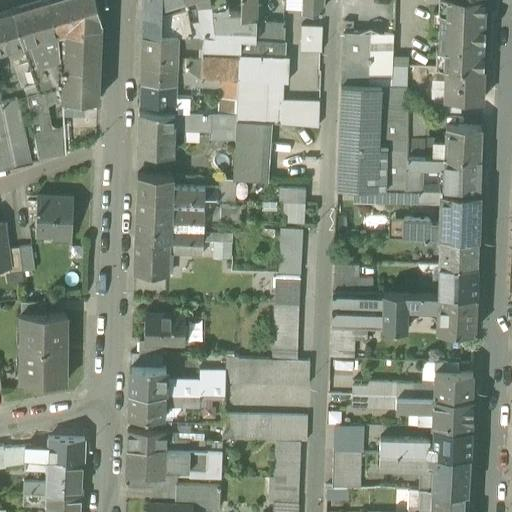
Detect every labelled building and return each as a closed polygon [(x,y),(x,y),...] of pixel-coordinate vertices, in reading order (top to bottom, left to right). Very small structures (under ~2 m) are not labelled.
[(45,0),(13,10),(22,43),(58,33),(49,0),(45,0)] [(49,0),(58,33),(101,20),(94,0),(49,0)] [(177,32),(192,32),(187,5),(185,0),(143,0),(143,21),(142,31),(177,32)] [(209,0),(197,0),(198,4),(200,32),(203,32),(215,33),(209,0)] [(239,50),(239,37),(240,17),(240,13),(228,13),(225,0),(209,0),(215,33),(203,32),(203,46),(202,49),(239,50)] [(240,0),(240,13),(240,17),(256,17),(256,4),(256,0),(240,0)] [(322,0),(302,0),(302,9),(322,10),(322,0)] [(440,0),(440,7),(484,9),(484,0),(440,0)] [(482,67),(484,9),(440,7),(438,48),(444,49),(443,67),(445,67),(483,68),(483,67),(482,67)] [(13,10),(0,13),(0,50),(22,43),(13,10)] [(256,22),(256,17),(240,17),(239,37),(255,38),(256,22)] [(97,100),(101,20),(58,33),(61,86),(61,100),(62,100),(97,100)] [(255,38),(284,40),(284,23),(261,22),(256,22),(255,38)] [(301,49),(321,50),(321,43),(322,26),(302,25),(301,49)] [(341,82),(367,83),(369,31),(342,30),(341,82)] [(141,56),(141,60),(176,62),(177,57),(177,45),(177,32),(142,31),(141,56)] [(394,33),(369,31),(367,83),(381,84),(406,85),(407,65),(393,64),(394,33)] [(192,32),(177,32),(177,45),(203,46),(203,32),(200,32),(192,32)] [(36,85),(38,93),(48,90),(61,86),(58,33),(22,43),(29,64),(36,85)] [(238,59),(238,79),(268,80),(284,81),(287,81),(288,56),(283,56),(284,40),(255,38),(239,37),(239,50),(238,59)] [(177,45),(177,57),(202,57),(202,49),(203,46),(177,45)] [(202,59),(201,77),(238,79),(238,59),(202,57),(202,59)] [(188,69),(201,77),(202,59),(190,58),(188,69)] [(176,83),(176,80),(176,62),(141,60),(140,81),(176,83)] [(188,69),(176,62),(176,80),(201,86),(201,77),(188,69)] [(22,89),(24,89),(36,85),(29,64),(15,68),(22,89)] [(459,100),(482,100),(483,68),(445,67),(444,80),(443,97),(443,99),(459,100)] [(223,87),(223,96),(237,96),(238,79),(201,77),(201,86),(223,87)] [(236,120),(266,122),(268,80),(238,79),(237,96),(236,112),(236,120)] [(284,81),(268,80),(266,122),(271,123),(281,123),(282,100),(283,100),(284,81)] [(443,97),(444,80),(431,80),(430,97),(435,97),(443,97)] [(140,103),(175,104),(175,93),(176,83),(140,81),(140,103)] [(377,189),(381,84),(367,83),(341,82),(336,187),(353,188),(376,189),(377,189)] [(406,85),(381,84),(377,189),(404,190),(405,182),(405,167),(406,155),(407,106),(406,85)] [(38,93),(36,85),(24,89),(26,97),(27,97),(27,96),(38,93)] [(51,102),(48,90),(38,93),(27,96),(27,97),(28,100),(34,132),(49,129),(45,103),(51,102)] [(192,94),(175,93),(175,104),(192,105),(192,94)] [(236,112),(237,96),(223,96),(217,95),(217,112),(236,112)] [(434,110),(459,111),(459,100),(443,99),(443,97),(435,97),(434,110)] [(1,105),(13,167),(31,163),(28,148),(18,98),(0,102),(1,105)] [(281,123),(318,126),(319,115),(319,101),(283,100),(282,100),(281,123)] [(0,169),(13,167),(1,105),(0,105),(0,169)] [(406,155),(424,156),(425,108),(407,107),(406,155)] [(173,145),(173,128),(174,110),(139,109),(138,144),(138,151),(172,152),(173,145)] [(207,111),(174,110),(173,128),(208,129),(207,111)] [(209,137),(235,139),(236,120),(236,112),(217,112),(207,111),(208,129),(209,137)] [(266,122),(236,120),(235,139),(232,179),(233,179),(268,181),(271,123),(266,122)] [(446,124),(445,145),(445,156),(480,158),(481,125),(446,124)] [(36,146),(38,158),(64,154),(63,127),(49,129),(34,132),(36,146)] [(433,156),(445,156),(445,145),(434,145),(433,156)] [(28,148),(31,163),(39,161),(38,158),(36,146),(28,148)] [(436,169),(445,162),(445,156),(433,156),(424,156),(406,155),(406,167),(422,168),(436,169)] [(480,158),(445,156),(445,162),(444,183),(443,191),(479,192),(480,158)] [(405,167),(405,182),(413,182),(413,191),(421,191),(422,182),(422,168),(406,167),(405,167)] [(137,173),(136,196),(172,197),(172,186),(173,175),(137,173)] [(219,178),(219,188),(233,189),(233,179),(232,179),(219,178)] [(405,182),(404,190),(407,190),(413,191),(413,182),(405,182)] [(422,182),(421,191),(441,191),(443,191),(444,183),(422,182)] [(205,187),(172,186),(172,197),(204,199),(205,187)] [(204,199),(218,199),(219,188),(205,187),(204,199)] [(232,200),(233,189),(219,188),(218,199),(232,200)] [(286,202),(305,203),(306,189),(281,188),(281,202),(286,202)] [(375,202),(376,189),(353,188),(353,201),(375,202)] [(406,203),(407,190),(404,190),(377,189),(376,189),(375,202),(406,203)] [(413,191),(407,190),(406,203),(421,204),(421,202),(421,191),(413,191)] [(421,202),(440,204),(441,191),(421,191),(421,202)] [(439,238),(477,239),(479,192),(443,191),(441,191),(440,204),(440,224),(439,238)] [(136,196),(136,216),(171,218),(172,206),(172,197),(136,196)] [(50,236),(71,237),(72,198),(35,197),(34,227),(50,228),(50,236)] [(305,203),(286,202),(285,217),(305,217),(305,203)] [(220,219),(240,220),(240,206),(220,205),(220,207),(220,219)] [(204,207),(172,206),(171,218),(203,219),(204,207)] [(203,219),(220,219),(220,207),(204,207),(203,219)] [(136,216),(135,237),(170,239),(171,226),(171,218),(136,216)] [(171,226),(203,227),(203,219),(171,218),(171,226)] [(0,266),(9,265),(10,265),(7,247),(3,219),(0,219),(0,266)] [(404,236),(405,219),(388,219),(388,236),(404,236)] [(404,236),(429,237),(430,224),(430,220),(405,219),(404,236)] [(440,224),(430,224),(429,237),(439,238),(440,224)] [(203,227),(171,226),(170,239),(198,240),(202,240),(203,232),(203,227)] [(34,236),(50,236),(50,228),(34,227),(34,236)] [(279,272),(300,273),(302,229),(281,228),(279,272)] [(203,232),(202,240),(213,240),(232,241),(232,233),(203,232)] [(169,253),(170,239),(135,237),(134,273),(168,275),(169,253)] [(439,252),(439,262),(476,263),(477,239),(439,238),(439,252)] [(169,253),(198,255),(198,240),(170,239),(169,253)] [(232,241),(213,240),(213,257),(232,258),(232,241)] [(30,244),(19,246),(22,270),(33,269),(30,244)] [(9,265),(10,272),(22,270),(19,246),(7,247),(10,265),(9,265)] [(475,294),(476,263),(439,262),(437,293),(475,295),(475,294)] [(332,289),(357,290),(358,265),(334,264),(332,289)] [(23,279),(22,270),(10,272),(11,280),(23,279)] [(272,358),(272,359),(296,360),(298,304),(299,278),(275,277),(274,304),(272,358)] [(354,327),(366,327),(368,291),(357,290),(332,289),(331,323),(331,326),(354,327)] [(404,329),(405,307),(405,292),(368,291),(366,327),(404,329)] [(437,293),(405,292),(405,307),(437,308),(436,330),(474,331),(475,295),(437,293)] [(20,313),(44,313),(44,302),(20,302),(20,313)] [(18,382),(66,382),(66,314),(44,313),(20,313),(19,313),(18,382)] [(163,343),(185,343),(186,315),(145,314),(145,339),(145,342),(163,343)] [(330,356),(353,357),(354,327),(331,326),(330,356)] [(140,354),(163,354),(163,343),(145,342),(145,339),(140,339),(140,354)] [(226,383),(272,384),(272,359),(238,358),(238,357),(238,356),(226,356),(225,372),(226,372),(226,383)] [(309,360),(296,360),(272,359),(272,384),(308,386),(309,360)] [(422,360),(421,381),(432,381),(432,371),(452,372),(453,362),(422,360)] [(130,367),(129,391),(199,393),(199,380),(165,379),(165,368),(130,367)] [(199,393),(223,394),(225,394),(226,383),(226,372),(225,372),(223,372),(200,371),(199,380),(199,393)] [(472,373),(452,372),(432,371),(432,381),(421,381),(421,385),(392,384),(392,395),(432,397),(471,398),(472,373)] [(352,383),(351,394),(351,407),(391,408),(392,395),(392,384),(352,383)] [(198,406),(199,393),(129,391),(128,415),(164,417),(164,405),(198,406)] [(391,408),(431,410),(432,397),(392,395),(391,408)] [(471,398),(432,397),(431,410),(431,422),(470,423),(471,398)] [(222,438),(270,440),(271,415),(223,413),(222,425),(221,438),(222,438)] [(307,416),(271,415),(270,440),(275,440),(300,441),(306,441),(307,416)] [(333,424),(332,451),(357,452),(362,453),(363,425),(333,424)] [(380,437),(379,453),(469,457),(470,428),(434,426),(433,444),(429,444),(429,439),(398,438),(380,437)] [(127,448),(163,449),(164,431),(127,429),(127,448)] [(177,431),(164,431),(163,449),(190,450),(190,439),(177,439),(177,431)] [(48,437),(47,448),(47,458),(82,459),(83,439),(48,437)] [(275,440),(274,464),(300,465),(300,441),(275,440)] [(47,448),(24,447),(24,457),(42,458),(47,458),(47,448)] [(131,476),(154,476),(163,476),(163,475),(163,468),(163,449),(127,448),(126,475),(131,476)] [(3,452),(4,461),(20,459),(20,449),(3,452)] [(163,468),(189,469),(190,450),(163,449),(163,468)] [(215,451),(190,450),(189,469),(189,477),(215,478),(215,451)] [(332,451),(331,488),(355,489),(357,452),(332,451)] [(431,466),(431,475),(430,491),(467,492),(469,457),(379,453),(378,469),(426,471),(427,466),(431,466)] [(24,468),(41,468),(42,458),(24,457),(24,459),(24,463),(24,468)] [(47,469),(46,482),(46,494),(81,495),(82,459),(47,458),(47,469)] [(274,464),(274,477),(299,478),(300,465),(274,464)] [(154,487),(176,488),(176,484),(176,476),(163,475),(163,476),(154,476),(154,487)] [(176,488),(154,487),(154,476),(131,476),(130,487),(153,488),(153,503),(175,504),(176,488)] [(267,502),(272,502),(298,503),(299,478),(274,477),(268,477),(267,502)] [(23,492),(46,494),(46,482),(23,481),(23,492)] [(176,488),(175,504),(183,504),(184,507),(219,508),(220,486),(176,484),(176,488)] [(417,490),(417,508),(429,509),(430,491),(423,490),(417,490)] [(466,511),(467,492),(430,491),(429,509),(429,511),(466,511)] [(22,504),(45,506),(46,494),(23,492),(22,504)] [(45,506),(44,511),(80,511),(81,495),(46,494),(45,506)] [(272,502),(271,511),(298,511),(298,503),(272,502)] [(183,511),(184,507),(183,504),(175,504),(153,503),(148,503),(147,511),(183,511)]
